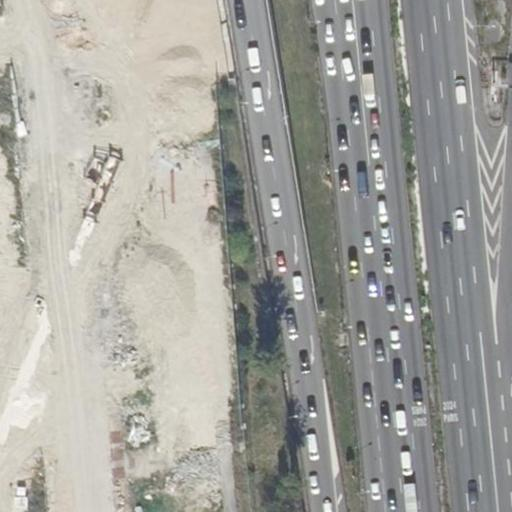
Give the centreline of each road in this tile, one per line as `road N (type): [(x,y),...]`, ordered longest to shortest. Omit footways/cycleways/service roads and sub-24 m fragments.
road 1 (trunk): [(243,0),(321,511)]
road 2 (trunk): [(341,0),(398,511)]
road 3 (unknown): [(32,0),(82,511)]
road 4 (trunk): [(475,511),(429,0)]
road 5 (trunk): [(504,511),(511,381)]
